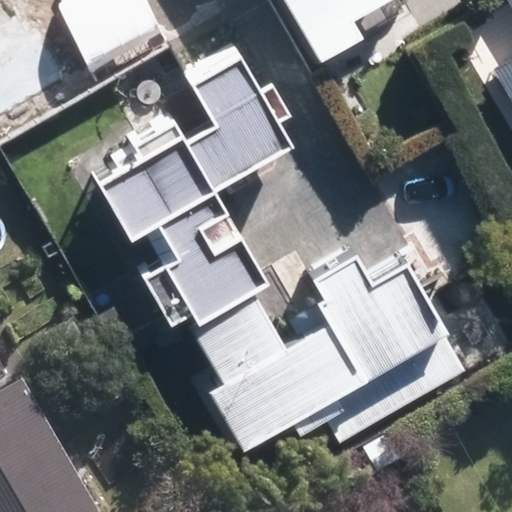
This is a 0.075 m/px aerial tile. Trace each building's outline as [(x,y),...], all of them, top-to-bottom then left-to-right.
[(0,0),(0,117),(199,0),(0,0)] [(274,0),(304,51),(390,1),(389,0),(274,0)] [(511,0),(503,0),(511,15),(511,45),(482,63),(511,113),(511,0)] [(196,330),(255,297),(272,287),(219,194),(297,149),(282,124),(295,116),(274,80),(261,88),(234,40),(183,70),(216,127),(188,143),(172,114),(129,138),(140,157),(99,181),(133,240),(148,231),(161,254),(139,267),(173,325),(188,316),(196,330)] [(255,297),(196,330),(228,386),(213,394),(245,449),(294,422),(301,435),(329,419),(341,441),(466,371),(447,337),(451,334),(410,261),(374,281),(357,252),(310,278),(323,301),(317,304),(329,326),(285,350),(255,297)] [(120,394),(99,355),(70,371),(92,410),(120,394)] [(0,511),(84,511),(10,383),(0,389),(0,511)]
